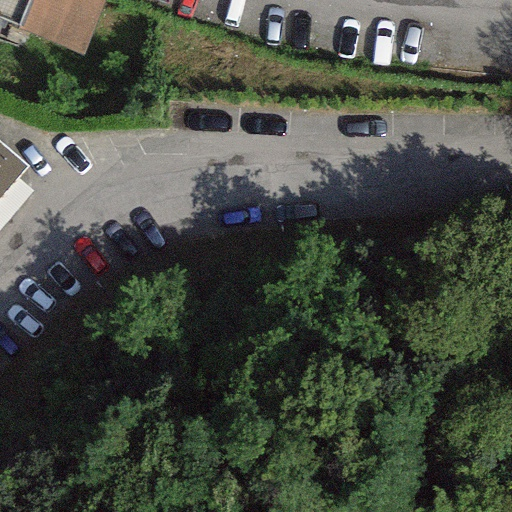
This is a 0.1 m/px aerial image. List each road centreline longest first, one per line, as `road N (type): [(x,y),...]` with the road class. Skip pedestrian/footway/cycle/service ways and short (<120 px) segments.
road 1 (unknown): [(511,167),(488,190),(387,205),(138,212),(88,231),(11,279)]
road 2 (unknown): [(511,59),(358,22),(318,0)]
